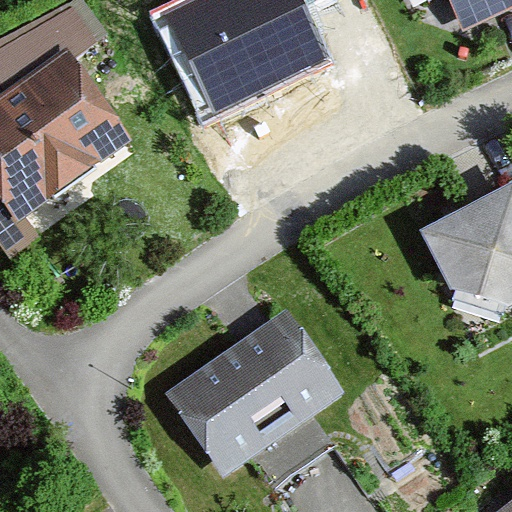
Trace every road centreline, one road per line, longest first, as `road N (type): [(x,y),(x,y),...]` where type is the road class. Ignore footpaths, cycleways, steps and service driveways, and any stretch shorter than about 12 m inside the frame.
road 1 (residential): [(42,358),(511,101)]
road 2 (residential): [(148,511),(42,358)]
